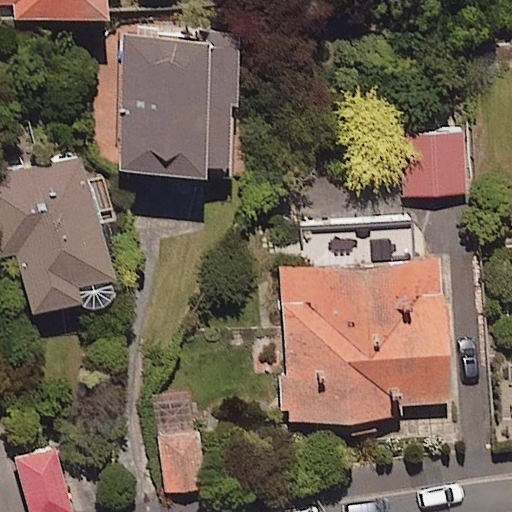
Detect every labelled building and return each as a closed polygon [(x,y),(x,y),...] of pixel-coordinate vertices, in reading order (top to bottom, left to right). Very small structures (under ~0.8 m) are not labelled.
[(511,10),(511,0),(498,0),(500,11),(511,10)] [(227,19),(117,17),(114,148),(225,150),(227,19)] [(460,121),(396,123),(398,185),(462,183),(460,121)] [(104,278),(105,275),(101,261),(107,259),(74,143),(0,163),(0,218),(23,298),(71,285),(73,287),(75,289),(78,291),(80,292),(83,293),(87,293),(90,293),(93,292),(95,291),(98,289),(100,287),(102,284),(103,281),(104,278)] [(433,241),(273,250),(278,333),(252,335),(254,372),(277,371),(279,409),(394,402),(394,393),(441,390),(433,241)] [(200,477),(189,385),(149,390),(161,482),(200,477)] [(40,511),(68,506),(53,439),(7,450),(22,511),(40,511)]
